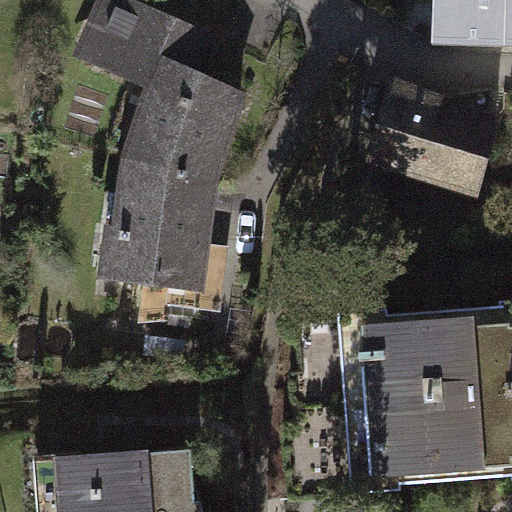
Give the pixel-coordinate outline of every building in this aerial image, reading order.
[(203,33),(132,0),(101,0),(75,63),(122,84),(175,95),(203,33)] [(511,0),(432,0),(432,47),(511,48),(511,0)] [(510,114),(384,75),(353,171),(480,210),(510,114)] [(221,283),(258,113),(175,95),(122,84),(81,273),(180,294),(172,330),(251,347),(263,292),(221,283)] [(511,322),(354,334),(365,490),(511,480),(511,322)] [(194,511),(189,453),(47,466),(50,511),(194,511)]
